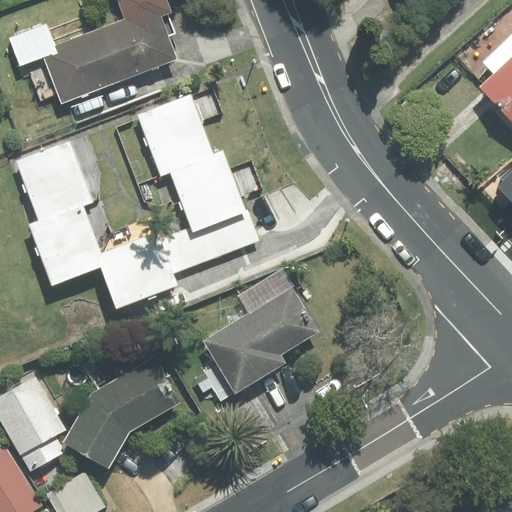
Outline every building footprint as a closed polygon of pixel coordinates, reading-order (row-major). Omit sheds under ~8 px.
[(166,3),(56,45),(48,24),(10,38),(21,67),(46,58),(63,104),(176,61),(167,36),(177,32),(166,3)] [(511,41),(487,65),(495,73),(481,86),(511,119),(511,41)] [(75,141),(19,162),(40,220),(30,224),(53,287),(103,269),(119,312),(183,289),(177,273),(261,242),(228,151),(216,156),(194,95),(140,115),(163,178),(173,174),(190,222),(103,254),(86,207),(97,203),(75,141)] [(251,314),(205,341),(219,365),(196,379),(204,392),(214,386),(223,402),(289,362),(285,354),(318,334),(283,275),(242,299),(251,314)] [(113,470),(132,434),(175,409),(148,362),(91,395),(65,445),(113,470)] [(36,375),(0,395),(0,417),(31,473),(63,454),(54,438),(67,430),(36,375)] [(0,511),(37,511),(43,509),(4,444),(0,442),(0,511)] [(86,471),(46,495),(56,511),(98,511),(108,506),(86,471)] [(511,511),(511,487),(511,486),(481,511),(511,511)]
